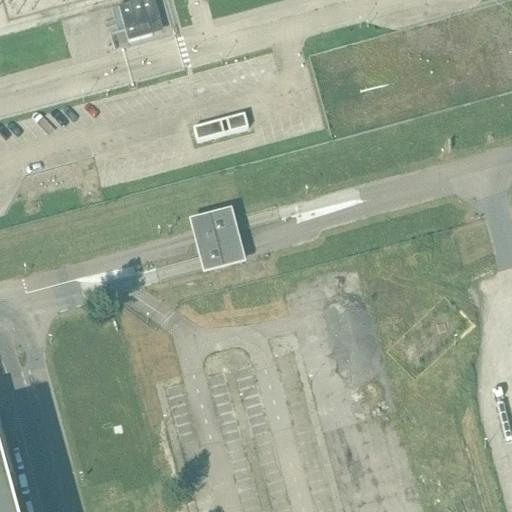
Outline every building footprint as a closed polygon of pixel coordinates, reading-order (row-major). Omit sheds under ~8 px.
[(148,0),(119,8),(128,43),(163,34),(154,0),(148,0)] [(245,117),(226,122),(230,136),(248,131),(245,117)] [(225,137),(221,123),(193,130),(197,144),(225,137)] [(186,207),(201,261),(244,249),(229,195),(186,207)] [(13,511),(6,485),(0,461),(0,511),(13,511)] [(465,483),(450,488),(454,499),(468,495),(465,483)]
